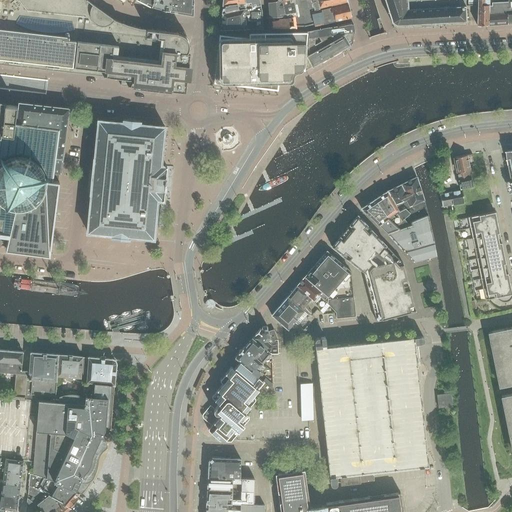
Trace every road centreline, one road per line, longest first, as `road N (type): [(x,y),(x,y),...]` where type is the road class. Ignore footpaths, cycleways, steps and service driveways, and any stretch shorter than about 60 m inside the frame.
road 1 (secondary): [(233,324),(376,167),(420,141),(489,125)]
road 2 (residential): [(445,511),(428,395),(437,359),(433,323),(327,332)]
road 3 (secondary): [(195,308),(192,331),(159,393),(152,491)]
road 4 (secondary): [(260,143),(192,245),(195,308)]
road 5 (unclassified): [(66,265),(77,235),(90,94)]
road 6 (residential): [(174,445),(320,445)]
road 7 (secondary): [(511,45),(369,61)]
road 8 (secondary): [(174,445),(184,381),(233,324)]
